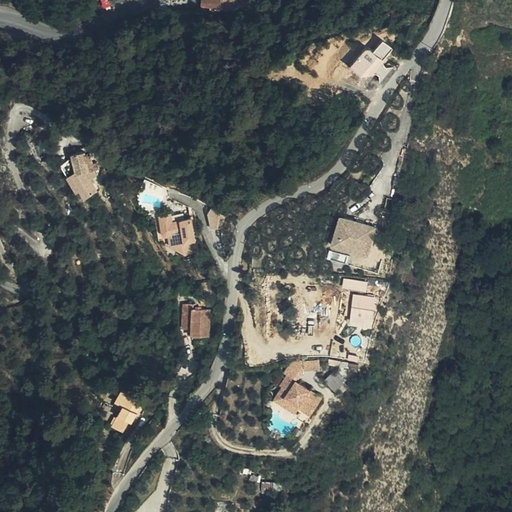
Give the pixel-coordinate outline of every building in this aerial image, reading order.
[(370,45),(355,60),(366,71),(391,46),(384,40),(374,50),(370,45)] [(55,157),(69,154),(67,146),(66,142),(53,145),(55,157)] [(67,146),(69,154),(72,165),(77,164),(83,164),(82,158),(77,158),(75,149),(72,149),(71,145),(67,146)] [(72,165),(69,154),(55,157),(58,167),(72,165)] [(184,251),(178,220),(159,222),(158,217),(158,213),(146,215),(150,235),(159,233),(160,237),(157,237),(158,245),(173,253),(184,251)] [(159,222),(178,220),(176,213),(158,217),(159,222)] [(345,257),(354,228),(344,225),(319,217),(317,223),(310,246),(345,257)] [(177,336),(196,340),(202,313),(187,310),(188,305),(175,302),(169,327),(178,329),(177,336)] [(337,388),(347,378),(337,368),(327,378),(337,388)] [(324,383),(312,374),(305,383),(316,392),(324,383)] [(256,388),(258,389),(265,393),(261,400),(276,408),(273,411),(274,412),(288,420),(300,398),(262,377),(256,388)] [(265,393),(258,389),(250,403),(272,416),(274,412),(273,411),(276,408),(261,400),(265,393)] [(121,427),(123,429),(136,409),(115,395),(108,406),(116,411),(105,430),(114,437),(121,427)]
